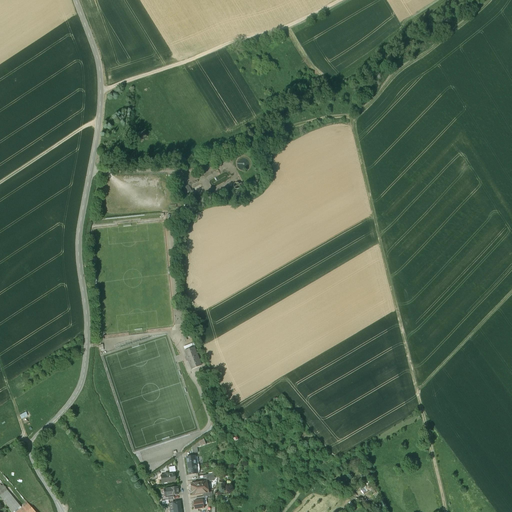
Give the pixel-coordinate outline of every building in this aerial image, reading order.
[(245,171),(247,170),(249,169),(250,166),(251,164),(250,162),(249,159),(247,158),(245,157),(242,157),(240,158),(238,159),(237,162),(236,164),(237,166),(238,169),(240,170),(242,171),(245,171)] [(230,179),(227,171),(210,179),(214,187),(224,182),(230,179)] [(188,186),(183,189),(186,194),(191,191),(188,186)] [(219,191),(221,195),(229,191),(227,187),(219,191)] [(194,348),(185,352),(192,369),(201,366),(194,348)] [(195,456),(187,458),(188,466),(196,465),(195,456)] [(196,465),(188,466),(190,475),(197,473),(196,465)] [(172,472),(165,473),(166,475),(164,475),(165,483),(175,481),(175,479),(176,479),(175,476),(174,476),(174,474),(172,474),(172,472)] [(366,478),(353,486),(355,490),(359,487),(358,486),(365,482),(368,485),(370,483),(366,478)] [(204,482),(191,484),(192,484),(193,489),(192,489),(193,495),(203,494),(202,490),(205,490),(204,482)] [(1,486),(0,487),(0,496),(12,511),(15,511),(21,508),(20,507),(2,485),(1,486)] [(177,487),(163,489),(164,497),(178,495),(177,487)] [(203,500),(194,501),(195,510),(204,508),(203,500)] [(34,511),(26,502),(20,507),(21,508),(15,511),(34,511)] [(181,511),(180,502),(172,503),(173,511),(181,511)]
